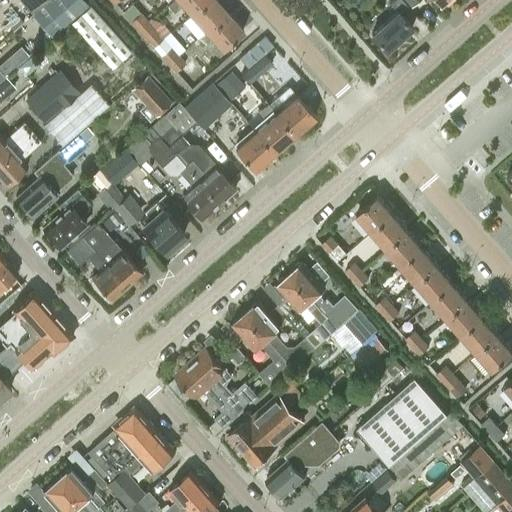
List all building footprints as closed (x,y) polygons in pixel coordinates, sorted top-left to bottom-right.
[(45,0),(22,0),(32,12),(45,0)] [(85,0),(47,0),(33,13),(52,35),(88,3),(85,0)] [(191,13),(206,0),(170,0),(167,3),(174,11),(182,3),(191,13)] [(207,30),(227,12),(216,0),(206,0),(191,13),(207,30)] [(401,14),(409,6),(403,0),(391,0),(389,2),(396,10),(371,33),(386,49),(412,26),(401,14)] [(90,3),(70,21),(110,67),(130,50),(90,3)] [(141,33),(151,24),(140,12),(130,21),(141,33)] [(222,48),(243,30),(227,12),(207,30),(222,48)] [(152,45),(162,37),(151,24),(141,33),(152,45)] [(266,35),(240,58),(247,67),(263,53),(274,44),(266,35)] [(168,63),(178,54),(171,46),(161,55),(168,63)] [(249,82),(272,62),(263,53),(247,67),(241,73),(249,82)] [(176,71),(186,62),(178,54),(168,63),(176,71)] [(192,85),(207,72),(193,57),(178,70),(192,85)] [(241,73),(247,67),(240,58),(213,81),(220,89),(220,90),(229,99),(249,82),(241,73)] [(44,118),(76,90),(59,70),(27,98),(44,118)] [(171,100),(146,74),(130,88),(154,115),(171,100)] [(200,106),(220,89),(213,81),(192,100),(184,106),(201,124),(209,116),(200,106)] [(296,92),(295,93),(288,85),(276,95),(284,103),(275,111),(294,132),(315,114),(296,92)] [(182,132),(194,121),(178,102),(163,115),(151,126),(160,136),(167,144),(168,144),(182,132)] [(238,110),(230,117),(238,126),(246,119),(238,110)] [(273,150),(294,132),(275,111),(254,129),(273,150)] [(0,133),(0,159),(28,135),(33,130),(24,120),(4,138),(0,133)] [(151,126),(126,146),(140,162),(150,154),(156,149),(151,143),(160,136),(151,126)] [(253,168),(273,150),(254,129),(234,146),(253,168)] [(28,135),(0,159),(0,178),(5,183),(27,164),(21,157),(41,139),(33,130),(28,135)] [(68,160),(87,143),(77,132),(55,152),(48,159),(35,170),(39,175),(28,185),(22,190),(15,196),(23,204),(23,207),(26,212),(30,212),(32,215),(56,193),(54,191),(54,190),(72,174),(61,162),(66,158),(68,160)] [(168,144),(167,144),(160,136),(151,143),(156,149),(150,154),(162,165),(168,172),(175,173),(178,170),(192,185),(182,194),(202,217),(219,202),(176,153),(168,144)] [(235,187),(197,144),(186,143),(176,153),(219,202),(235,187)] [(113,183),(137,162),(124,147),(100,168),(113,183)] [(125,198),(124,196),(109,180),(97,191),(100,195),(99,196),(109,208),(113,205),(115,207),(125,198)] [(89,203),(81,194),(76,189),(62,201),(66,207),(44,227),(51,235),(50,238),(54,243),(58,243),(60,245),(86,222),(78,213),(89,203)] [(129,223),(144,210),(128,192),(124,196),(125,198),(115,207),(129,223)] [(372,230),(393,212),(378,194),(357,212),(372,230)] [(166,249),(184,233),(156,201),(145,210),(147,212),(139,219),(166,249)] [(114,210),(102,221),(109,228),(121,217),(114,210)] [(387,247),(408,229),(393,212),(372,230),(387,247)] [(141,271),(122,250),(97,222),(81,236),(125,285),(129,282),(134,280),(136,275),(141,271)] [(402,265),(423,246),(408,229),(387,247),(402,265)] [(337,260),(346,252),(331,235),(322,243),(337,260)] [(122,288),(125,285),(81,236),(66,249),(79,264),(87,256),(99,270),(91,277),(110,299),(115,295),(119,293),(122,288)] [(417,282),(438,264),(423,246),(402,265),(417,282)] [(0,286),(17,272),(3,256),(0,259),(0,286)] [(352,277),(362,268),(355,260),(345,269),(352,277)] [(319,291),(325,286),(321,281),(313,272),(309,268),(302,261),(301,262),(298,262),(294,265),(294,268),(289,272),(326,314),(329,312),(339,322),(346,316),(328,296),(326,298),(319,291)] [(317,261),(309,268),(313,272),(321,281),(329,274),(317,261)] [(432,300),(453,281),(438,264),(417,282),(432,300)] [(358,285),(369,276),(362,268),(352,277),(358,285)] [(329,312),(326,314),(289,272),(284,277),(282,276),(278,280),(278,283),(276,284),(299,309),(306,304),(320,320),(322,322),(311,332),(306,336),(315,346),(341,324),(339,322),(329,312)] [(447,317),(468,299),(453,281),(432,300),(447,317)] [(0,331),(7,339),(0,345),(0,361),(9,372),(25,358),(31,364),(47,349),(49,354),(73,334),(62,322),(47,305),(33,290),(11,309),(13,310),(0,323),(0,331)] [(382,311),(392,303),(385,295),(375,303),(382,311)] [(462,334),(483,316),(468,299),(447,317),(462,334)] [(274,331),(281,325),(258,300),(245,312),(293,365),(299,359),(315,346),(306,336),(295,346),(286,345),(274,331)] [(389,319),(399,311),(392,303),(382,311),(389,319)] [(363,342),(378,329),(360,308),(344,322),(363,342)] [(270,384),(293,365),(245,312),(232,323),(254,349),(261,343),(274,358),(258,371),(270,384)] [(296,315),(291,319),(306,336),(311,332),(296,315)] [(477,352),(498,333),(483,316),(462,334),(477,352)] [(413,345),(422,337),(415,328),(405,337),(413,345)] [(492,369),(511,351),(511,349),(498,333),(477,352),(492,369)] [(365,371),(389,350),(376,336),(353,357),(365,371)] [(419,353),(429,345),(422,337),(413,345),(419,353)] [(246,356),(234,343),(227,350),(239,363),(246,356)] [(232,375),(226,367),(206,345),(202,349),(197,351),(195,356),(191,359),(238,413),(258,396),(245,381),(233,392),(226,384),(232,375)] [(223,427),(238,413),(191,359),(187,363),(182,364),(180,369),(175,373),(194,395),(203,387),(223,410),(215,417),(223,427)] [(443,380),(453,371),(446,364),(436,372),(443,380)] [(451,388),(460,380),(453,371),(443,380),(451,388)] [(0,396),(10,387),(0,374),(0,396)] [(359,428),(389,463),(446,413),(428,393),(415,378),(383,407),(359,428)] [(312,400),(329,386),(323,379),(306,392),(312,400)] [(466,387),(460,380),(451,388),(456,395),(466,387)] [(289,406),(281,396),(277,391),(252,412),(250,410),(248,412),(250,414),(228,433),(232,438),(234,443),(239,445),(241,448),(289,406)] [(486,413),(478,404),(473,408),(481,417),(486,413)] [(297,416),(290,407),(289,406),(241,448),(245,453),(247,457),(252,460),(256,465),(277,445),(270,437),(284,425),(285,426),(297,416)] [(147,418),(145,419),(134,407),(115,424),(116,426),(88,451),(113,477),(124,468),(161,434),(147,418)] [(401,477),(463,423),(451,409),(446,413),(389,463),(401,477)] [(496,440),(505,433),(489,415),(481,422),(496,440)] [(289,457),(267,477),(282,495),(305,475),(300,469),(306,463),(320,463),(340,445),(340,440),(323,419),(285,453),(289,457)] [(124,468),(129,473),(145,460),(153,470),(175,450),(161,434),(124,468)] [(479,443),(461,460),(462,461),(466,466),(477,478),(495,461),(479,443)] [(452,469),(456,475),(466,466),(462,461),(452,469)] [(497,502),(511,489),(511,479),(496,461),(489,467),(477,478),(497,502)] [(86,497),(93,491),(71,466),(57,478),(87,511),(105,511),(100,505),(96,509),(86,497)] [(98,482),(103,477),(94,466),(88,471),(98,482)] [(145,492),(129,473),(124,468),(113,477),(107,482),(118,494),(128,506),(145,492)] [(163,511),(175,511),(206,485),(191,468),(169,488),(179,498),(163,511)] [(382,490),(396,479),(388,470),(374,482),(382,490)] [(435,499),(454,483),(447,474),(428,490),(435,499)] [(87,511),(57,478),(44,490),(63,511),(69,511),(73,509),(76,511),(87,511)] [(221,511),(215,505),(220,501),(206,485),(175,511),(186,511),(189,510),(190,511),(221,511)] [(158,500),(150,491),(149,490),(130,507),(134,511),(152,511),(150,508),(158,500)] [(511,511),(511,491),(499,503),(506,511),(511,511)] [(110,511),(122,511),(128,508),(117,494),(105,505),(110,511)] [(359,502),(347,511),(382,511),(367,495),(359,502)] [(60,511),(49,499),(41,505),(47,511),(60,511)]
